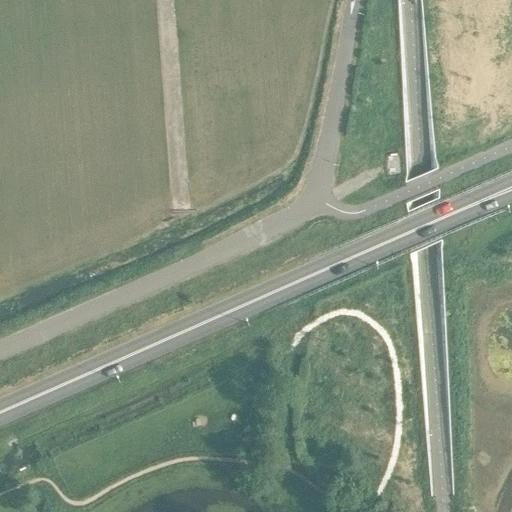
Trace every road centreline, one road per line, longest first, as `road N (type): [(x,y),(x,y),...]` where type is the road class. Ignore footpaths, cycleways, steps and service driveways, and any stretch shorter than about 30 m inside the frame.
road 1 (primary): [(511,191),(0,412)]
road 2 (unclassified): [(181,161),(167,0)]
